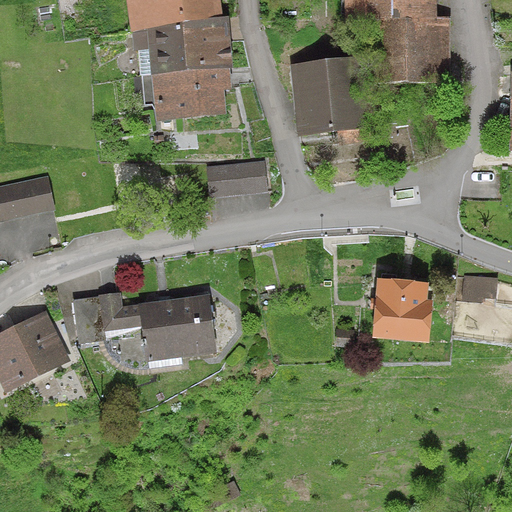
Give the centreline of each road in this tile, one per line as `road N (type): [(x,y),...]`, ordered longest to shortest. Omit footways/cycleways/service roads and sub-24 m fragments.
road 1 (residential): [(305,217),(107,250),(47,271),(0,301)]
road 2 (residential): [(429,225),(435,193),(473,119),(467,0)]
road 3 (residential): [(305,217),(244,0)]
road 4 (residential): [(429,225),(352,214),(305,217)]
